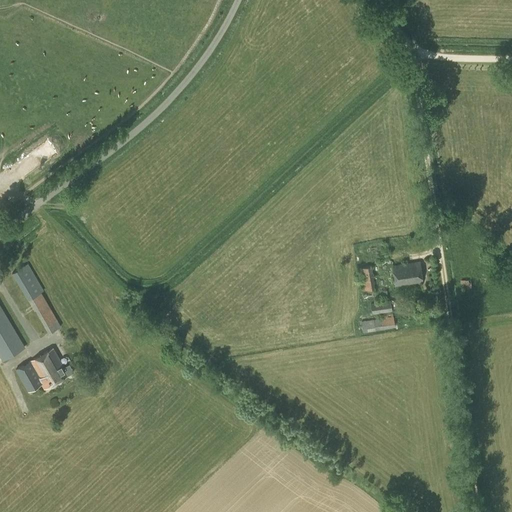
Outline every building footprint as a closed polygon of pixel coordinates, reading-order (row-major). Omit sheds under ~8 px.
[(395,286),(423,282),(420,261),(392,265),(395,286)] [(28,264),(12,273),(28,300),(28,299),(48,333),(55,329),(60,337),(65,334),(41,292),(43,291),(28,264)] [(361,290),(375,289),(372,266),(358,267),(361,290)] [(372,314),(392,311),(391,300),(371,303),(372,314)] [(429,316),(436,315),(434,304),(427,305),(429,316)] [(0,356),(2,361),(25,347),(0,305),(0,356)] [(364,332),(395,327),(393,314),(375,317),(376,319),(362,321),(364,332)] [(64,367),(53,348),(17,368),(29,390),(40,384),(42,384),(44,388),(74,372),(70,364),(64,367)]
